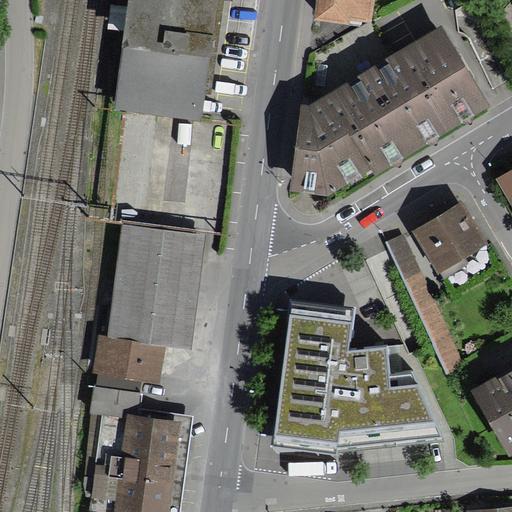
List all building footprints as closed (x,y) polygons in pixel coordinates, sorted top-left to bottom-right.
[(129,0),(115,114),(202,124),(203,116),(205,96),(211,96),(222,0),(129,0)] [(375,0),(317,0),(314,24),(372,31),(375,0)] [(368,74),(418,154),(489,110),(440,30),(368,74)] [(311,109),(300,107),(290,196),(329,200),(367,176),(371,182),(418,154),(368,74),(311,109)] [(511,171),(494,182),(511,211),(511,171)] [(452,299),(502,269),(462,203),(412,233),(452,299)] [(91,378),(97,378),(96,388),(140,394),(141,383),(159,385),(164,349),(191,352),(204,237),(121,227),(108,337),(96,336),(91,378)] [(386,244),(446,376),(463,368),(403,236),(386,244)] [(350,349),(355,307),(312,301),(290,299),(272,444),(294,447),(338,452),(339,442),(438,430),(412,369),(391,371),(388,345),(350,349)] [(511,368),(469,393),(508,459),(511,456),(511,368)] [(96,388),(94,388),(83,485),(85,498),(89,498),(87,511),(180,511),(192,417),(141,411),(143,394),(140,394),(96,388)]
